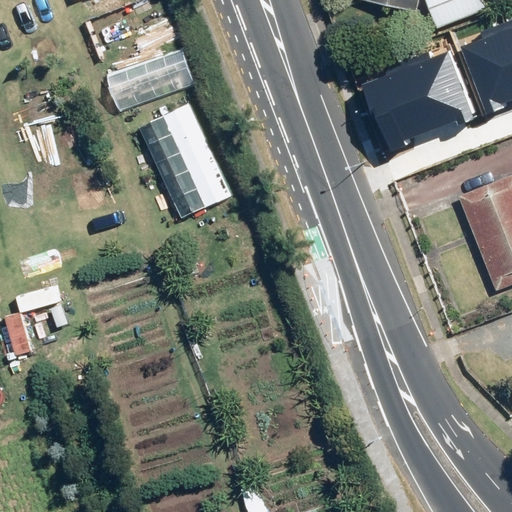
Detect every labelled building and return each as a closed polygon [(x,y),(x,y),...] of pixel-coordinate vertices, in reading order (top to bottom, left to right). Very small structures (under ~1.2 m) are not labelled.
[(48,0),(26,0),(45,46),(27,54),(31,65),(53,57),(51,53),(67,46),(48,0)] [(376,0),(415,9),(417,0),(376,0)] [(484,0),(430,0),(440,23),(487,5),(484,0)] [(107,50),(117,71),(124,83),(143,74),(137,61),(157,51),(147,33),(139,37),(137,33),(144,29),(135,12),(102,29),(112,48),(107,50)] [(511,26),(503,30),(511,54),(511,26)] [(462,45),(487,111),(506,105),(504,100),(511,96),(511,54),(503,30),(462,45)] [(453,128),(472,121),(447,54),(406,69),(429,131),(451,123),(453,128)] [(173,56),(146,67),(153,82),(179,71),(173,56)] [(59,61),(16,77),(26,105),(70,90),(59,61)] [(366,84),(390,151),(409,144),(407,139),(429,131),(406,69),(366,84)] [(511,179),(463,197),(496,288),(511,282),(511,179)]
